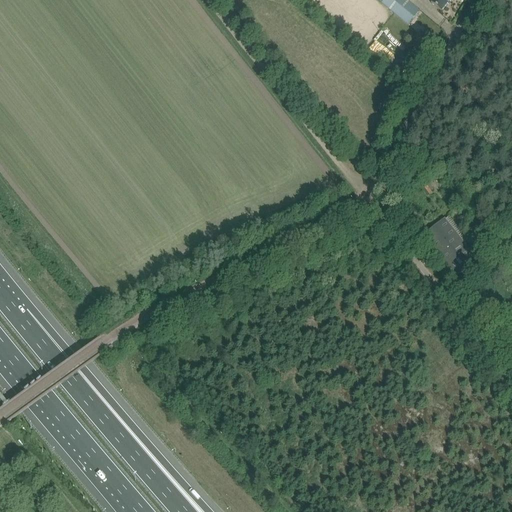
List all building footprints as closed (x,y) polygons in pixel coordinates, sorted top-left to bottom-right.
[(406,0),(384,0),(382,3),(400,18),(408,25),(419,11),(406,0)] [(433,0),(431,3),(433,5),(441,11),(450,0),(433,0)] [(417,34),(409,44),(419,51),(426,42),(417,34)] [(480,191),(476,194),(481,199),(485,196),(480,191)] [(446,220),(433,230),(425,236),(456,276),(477,259),(446,220)]
